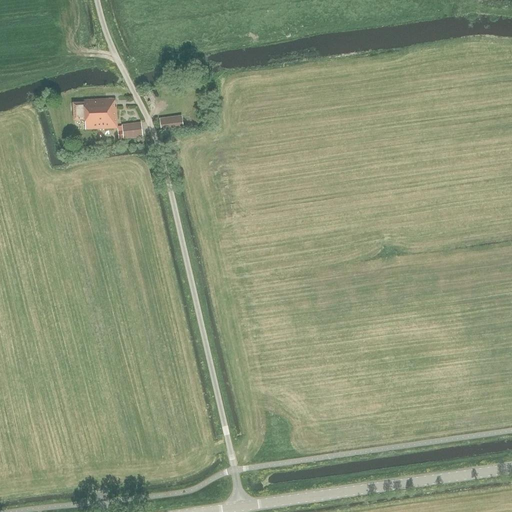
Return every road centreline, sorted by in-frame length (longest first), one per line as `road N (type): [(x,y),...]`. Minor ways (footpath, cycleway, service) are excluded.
road 1 (unclassified): [(242,507),(161,153),(97,0)]
road 2 (secondary): [(242,507),(511,468)]
